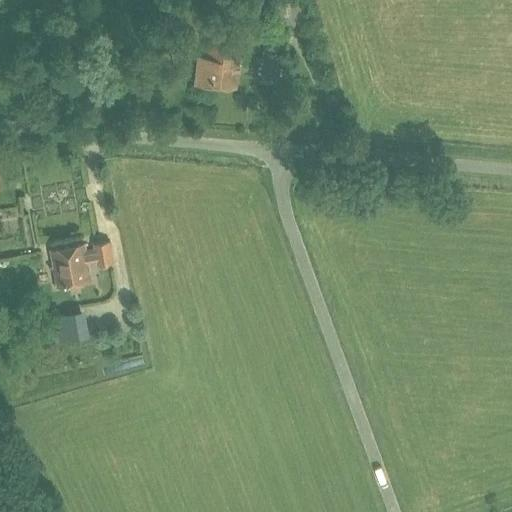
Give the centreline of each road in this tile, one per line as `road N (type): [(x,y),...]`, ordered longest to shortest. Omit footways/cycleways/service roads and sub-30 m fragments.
road 1 (unclassified): [(511,168),(0,124)]
road 2 (unknown): [(395,511),(282,198),(281,148)]
